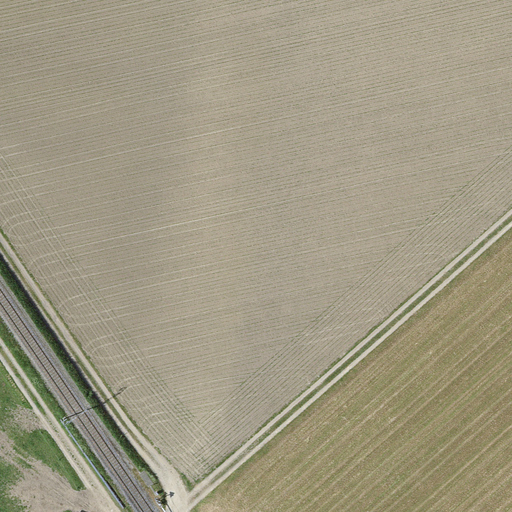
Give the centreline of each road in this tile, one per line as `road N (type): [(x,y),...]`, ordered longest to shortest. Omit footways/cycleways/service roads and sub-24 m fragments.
road 1 (track): [(511,217),(178,508),(0,243)]
road 2 (track): [(116,511),(0,349)]
